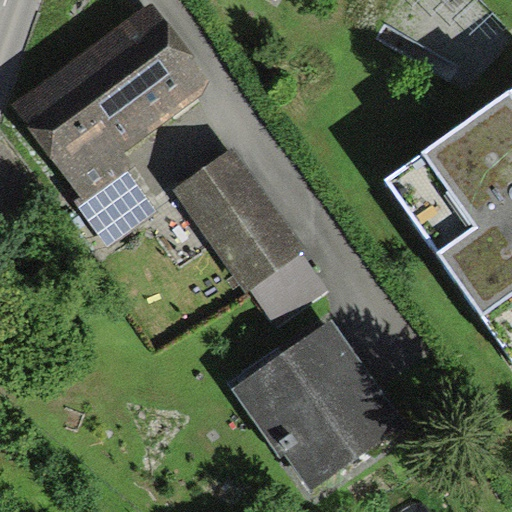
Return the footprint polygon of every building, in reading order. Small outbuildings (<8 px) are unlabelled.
[(153,5),(14,107),(81,198),(85,204),(129,171),(135,167),(125,153),(166,122),(213,88),(153,5)] [(511,90),(385,179),(511,358),(511,90)] [(234,149),(174,192),(246,294),(252,289),(303,254),(307,251),(234,149)] [(158,210),(129,171),(85,204),(81,198),(77,202),(109,246),(158,210)] [(278,326),(329,291),(303,254),(252,289),(278,326)] [(332,321),(233,389),(282,459),(287,455),(312,492),(406,427),(367,371),(332,321)]
